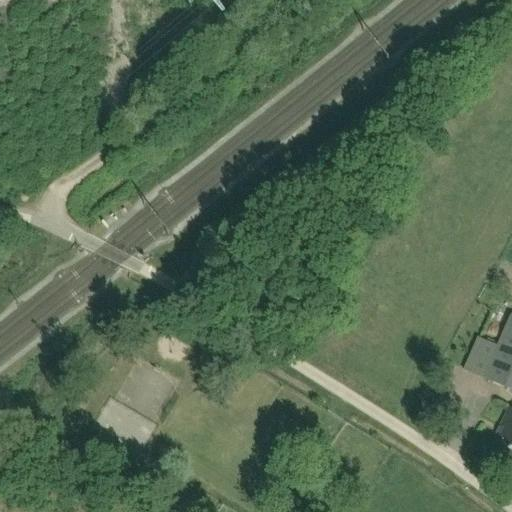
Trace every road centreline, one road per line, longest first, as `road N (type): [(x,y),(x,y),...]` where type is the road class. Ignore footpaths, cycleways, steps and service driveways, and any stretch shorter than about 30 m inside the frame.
road 1 (unclassified): [(511,509),(358,400),(120,257),(27,219)]
road 2 (track): [(44,222),(57,195),(261,30),(279,0)]
